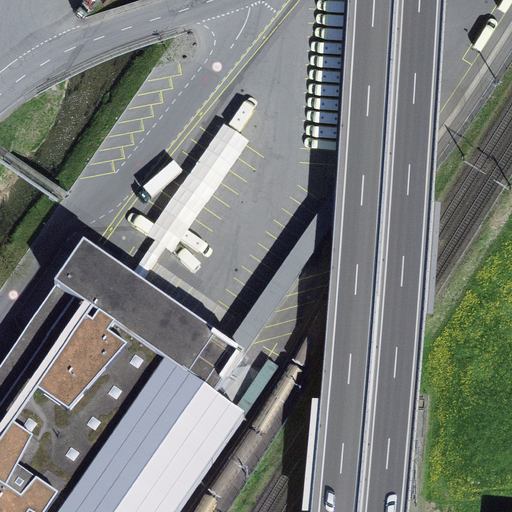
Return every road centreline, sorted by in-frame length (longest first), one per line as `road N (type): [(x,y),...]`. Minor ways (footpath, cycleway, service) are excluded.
road 1 (motorway): [(382,511),(420,0)]
road 2 (motorway): [(374,0),(337,511)]
road 3 (unclassified): [(215,0),(74,50),(0,99)]
